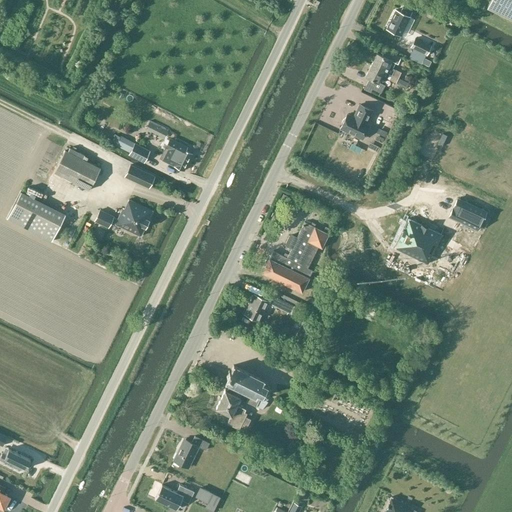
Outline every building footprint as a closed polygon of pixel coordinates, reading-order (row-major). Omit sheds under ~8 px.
[(511,0),(490,0),(487,8),(511,20),(511,0)] [(410,17),(395,9),(386,28),(401,36),(405,28),(408,29),(411,22),(408,21),(410,17)] [(415,38),(410,47),(426,55),(431,46),(415,38)] [(401,72),(400,72),(395,70),(393,68),(397,59),(400,61),(401,57),(385,50),(382,56),(376,53),(371,65),(398,78),(401,72)] [(424,58),(422,63),(428,66),(431,61),(424,58)] [(396,83),(398,78),(371,65),(365,76),(370,78),(366,86),(381,93),(387,78),(389,80),(396,83)] [(356,114),(357,114),(355,118),(347,114),(340,129),(362,139),(369,124),(366,123),(372,110),(360,104),(356,113),(356,114)] [(149,121),(146,129),(164,137),(167,130),(149,121)] [(121,136),(116,145),(130,153),(135,143),(121,136)] [(183,170),(192,153),(184,150),(186,145),(172,138),(166,152),(167,156),(170,158),(168,162),(183,170)] [(130,153),(130,154),(144,161),(150,150),(135,143),(130,153)] [(67,151),(65,150),(54,171),(89,189),(100,168),(83,159),(85,155),(70,147),(67,151)] [(149,187),(155,176),(131,164),(125,175),(149,187)] [(66,214),(21,192),(8,219),(53,242),(66,214)] [(457,198),(449,216),(477,230),(486,212),(457,198)] [(145,227),(149,219),(148,219),(153,210),(129,199),(125,207),(123,207),(118,218),(113,216),(100,209),(95,220),(108,226),(111,221),(115,223),(140,235),(145,227)] [(407,219),(394,247),(427,263),(441,234),(408,218),(407,219)] [(269,258),(266,264),(262,272),(302,292),(313,270),(308,267),(318,246),(322,248),(331,229),(325,226),(323,231),(314,226),(304,222),(297,237),(292,235),(289,235),(286,243),(286,245),(291,248),(287,257),(273,251),(269,258)] [(288,302),(279,298),(265,291),(262,298),(254,294),(244,314),(260,321),(268,303),(284,310),(288,302)] [(304,320),(295,339),(302,342),(311,323),(307,321),(304,320)] [(219,400),(216,407),(231,415),(228,422),(239,428),(241,425),(245,427),(250,418),(245,416),(247,413),(243,411),(245,408),(236,404),(243,390),(249,393),(245,400),(256,406),(260,396),(263,397),(267,395),(269,391),(267,386),(263,384),(265,380),(234,365),(230,371),(229,371),(228,372),(227,375),(226,376),(228,377),(225,383),(226,383),(225,385),(226,386),(221,397),(219,396),(218,399),(219,400)] [(301,369),(296,379),(305,384),(307,380),(314,383),(317,377),(301,369)] [(260,396),(256,406),(262,408),(267,401),(260,396)] [(0,432),(0,443),(5,446),(9,437),(0,432)] [(199,446),(206,449),(209,442),(195,435),(192,442),(186,439),(179,452),(178,452),(174,460),(188,467),(199,446)] [(5,453),(1,460),(23,471),(26,464),(29,466),(32,460),(11,449),(8,455),(5,453)] [(0,506),(3,508),(10,496),(0,491),(0,485),(0,484),(0,506)] [(175,493),(161,486),(154,500),(176,511),(181,500),(188,504),(194,492),(179,485),(175,493)] [(217,497),(198,488),(194,495),(213,504),(217,497)] [(390,496),(382,511),(409,511),(411,508),(412,506),(390,496)] [(294,503),(289,511),(298,511),(301,506),(294,503)]
